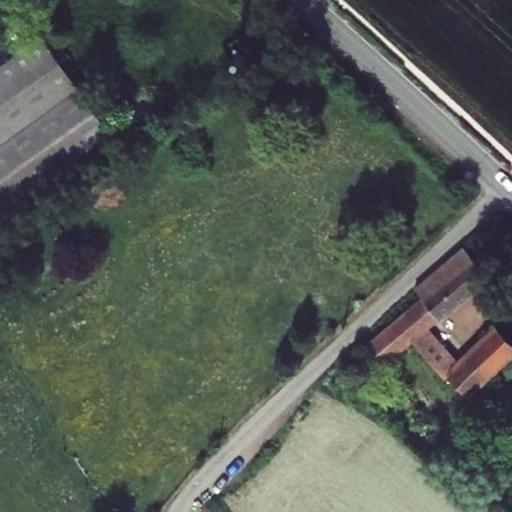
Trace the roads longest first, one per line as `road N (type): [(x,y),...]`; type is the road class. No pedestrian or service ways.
road 1 (unclassified): [(175,511),(506,189)]
road 2 (tertiary): [(302,0),(506,189)]
